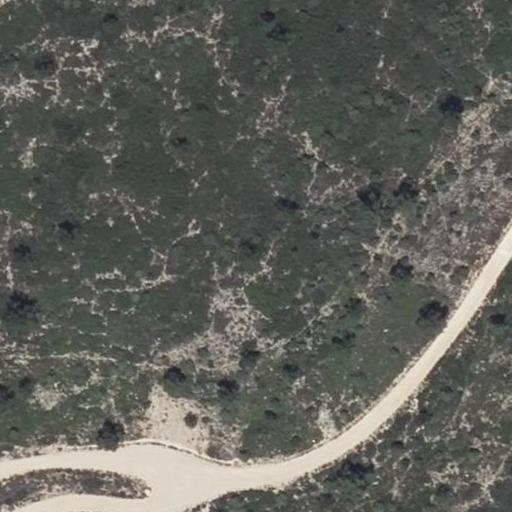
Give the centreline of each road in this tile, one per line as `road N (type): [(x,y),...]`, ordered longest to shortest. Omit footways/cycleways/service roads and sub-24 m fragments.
road 1 (track): [(511,243),(428,361),(372,419),(306,463),(225,481),(150,459),(0,472)]
road 2 (track): [(225,481),(149,501),(50,497),(23,511)]
